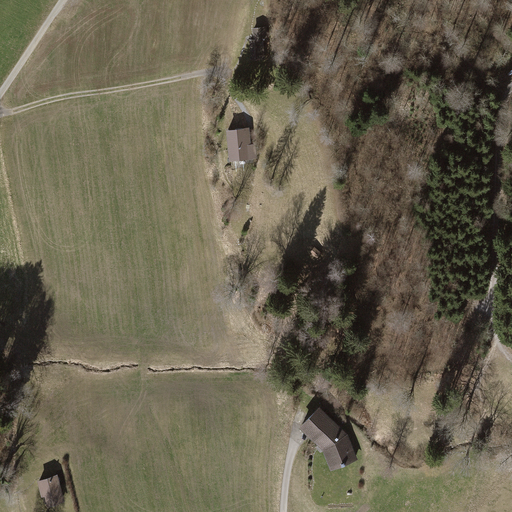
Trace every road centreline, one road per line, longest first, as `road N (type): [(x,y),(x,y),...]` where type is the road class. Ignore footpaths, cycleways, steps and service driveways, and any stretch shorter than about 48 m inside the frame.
road 1 (track): [(0,114),(220,70),(229,127)]
road 2 (track): [(507,95),(492,304),(500,343)]
